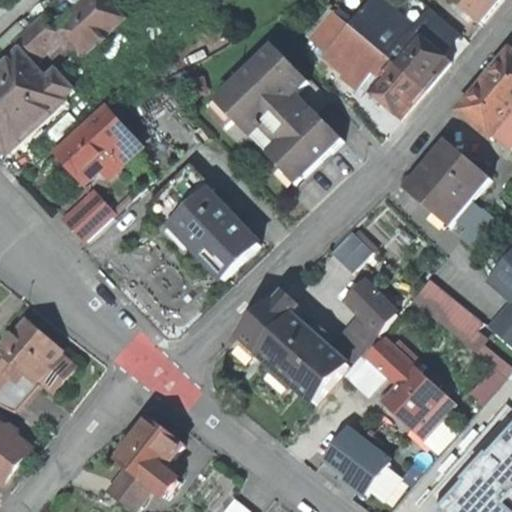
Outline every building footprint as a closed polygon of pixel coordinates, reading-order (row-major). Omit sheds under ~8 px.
[(0,75),(0,146),(12,160),(70,106),(68,103),(77,94),(59,75),(50,84),(36,68),(50,56),(110,1),(110,0),(90,0),(60,28),(49,16),(16,47),(22,55),(0,75)] [(452,0),(451,1),(482,27),(505,0),(452,0)] [(110,1),(50,56),(59,65),(74,51),(85,62),(129,21),(110,1)] [(389,61),(405,43),(393,34),(398,28),(385,17),(365,40),(386,58),(389,61)] [(365,54),(379,66),(386,58),(365,40),(357,34),(356,35),(347,27),(333,43),(343,51),(349,43),(364,56),(365,54)] [(405,43),(389,61),(392,63),(423,90),(448,62),(421,38),(411,49),(405,43)] [(276,49),(208,113),(243,149),(254,139),(285,172),(291,167),(304,181),(345,143),(316,113),(312,117),(295,99),(310,85),(276,49)] [(511,54),(487,84),(511,105),(511,54)] [(423,90),(392,63),(383,72),(389,76),(372,95),(398,118),(423,90)] [(511,105),(487,84),(461,114),(493,142),(511,120),(511,105)] [(126,166),(142,151),(135,143),(136,142),(109,112),(92,128),(91,127),(60,155),(88,186),(119,158),(126,166)] [(449,143),(407,193),(452,231),(494,181),(449,143)] [(193,169),(171,190),(193,212),(211,194),(212,196),(216,192),(193,169)] [(199,248),(195,251),(225,283),(262,248),(212,196),(211,194),(193,212),(171,190),(157,204),(199,248)] [(94,198),(68,222),(89,244),(115,220),(94,198)] [(354,234),(333,256),(355,276),(375,255),(354,234)] [(511,298),(511,311),(497,329),(511,342),(511,261),(494,282),(511,298)] [(432,281),(414,302),(436,320),(454,299),(432,281)] [(364,316),(383,337),(399,319),(371,287),(353,304),(364,316)] [(277,302),(240,338),(319,407),(352,370),(333,353),(328,348),(335,340),(320,327),(313,335),(294,318),(303,309),(287,294),(278,304),(277,302)] [(487,325),(454,299),(436,320),(469,347),(487,325)] [(355,372),(383,337),(364,316),(333,353),(352,370),(355,372)] [(18,371),(39,388),(47,378),(64,358),(67,355),(29,322),(0,355),(18,371)] [(387,344),(365,367),(372,374),(379,367),(403,391),(418,374),(387,344)] [(0,392),(18,371),(0,355),(0,392)] [(64,358),(47,378),(59,388),(76,368),(64,358)] [(18,371),(0,392),(0,396),(18,412),(39,388),(18,371)] [(418,374),(403,391),(389,405),(418,433),(433,417),(437,421),(452,406),(418,374)] [(154,421),(121,463),(132,472),(155,489),(166,498),(180,480),(169,472),(188,448),(154,421)] [(12,429),(7,431),(0,425),(0,478),(7,484),(33,451),(19,440),(19,434),(12,429)] [(351,433),(328,463),(329,463),(350,479),(348,482),(361,492),(369,498),(393,466),(351,433)] [(329,463),(321,475),(355,500),(361,492),(348,482),(350,479),(329,463)] [(380,488),(390,500),(412,481),(401,469),(380,488)] [(136,511),(155,489),(132,472),(113,496),(134,511),(136,511)] [(486,495),(470,511),(511,511),(511,480),(492,500),(486,495)] [(238,502),(229,511),(249,511),(250,511),(238,502)]
